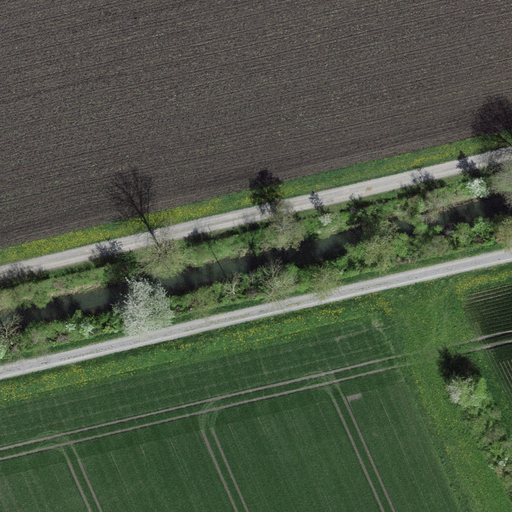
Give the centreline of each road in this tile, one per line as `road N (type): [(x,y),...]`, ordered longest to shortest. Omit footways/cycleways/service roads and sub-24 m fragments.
road 1 (track): [(511,126),(0,258)]
road 2 (track): [(511,254),(0,368)]
